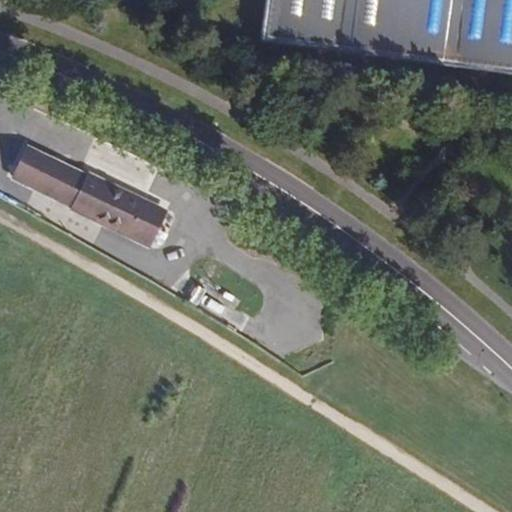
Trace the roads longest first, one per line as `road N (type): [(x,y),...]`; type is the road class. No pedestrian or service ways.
road 1 (tertiary): [(0,50),(55,69),(243,166),(375,253),(511,369)]
road 2 (track): [(486,511),(0,213)]
